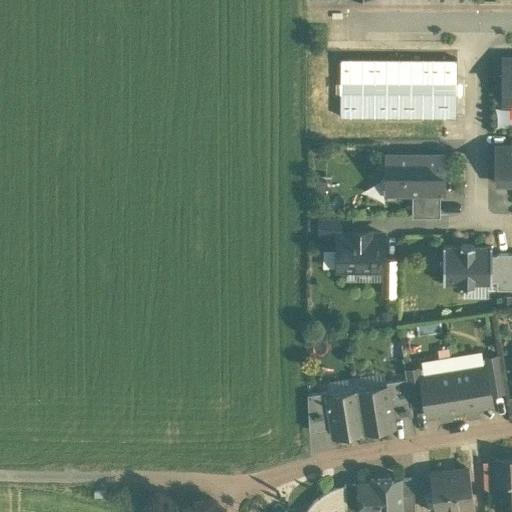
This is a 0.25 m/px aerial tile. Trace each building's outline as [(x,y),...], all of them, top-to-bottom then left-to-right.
[(511,103),(497,104),(497,122),(511,121),(511,103)] [(497,183),(511,182),(511,144),(496,145),(497,183)] [(441,190),(445,190),(445,153),(387,153),(387,190),(413,190),(441,190)] [(441,215),(441,190),(413,190),(413,215),(441,215)] [(343,215),(318,215),(318,232),(338,232),(338,231),(342,231),(343,215)] [(369,227),(352,227),(352,231),(342,231),(338,231),(338,232),(337,265),(383,266),(384,265),(384,257),(384,231),(369,231),(369,227)] [(475,244),(475,242),(461,242),(461,243),(444,243),(444,281),(461,281),(461,283),(475,283),(475,281),(492,281),(492,279),(492,253),(492,244),(475,244)] [(511,251),(497,252),(497,253),(492,253),(492,279),(497,279),(497,288),(511,287),(511,251)] [(398,257),(384,257),(384,265),(383,266),(383,293),(398,293),(398,257)] [(500,353),(483,356),(485,365),(486,365),(490,391),(506,389),(500,353)] [(422,365),(406,368),(407,376),(411,403),(426,400),(422,376),(424,375),(422,365)] [(485,365),(454,371),(460,406),(466,405),(467,411),(478,409),(477,403),(492,401),(490,391),(486,365),(485,365)] [(424,375),(422,376),(426,400),(428,411),(441,409),(442,415),(453,414),(452,407),(460,406),(454,371),(424,375)] [(407,376),(386,380),(387,384),(388,384),(393,415),(413,412),(411,403),(407,376)] [(387,384),(358,389),(364,428),(394,423),(393,415),(388,384),(387,384)] [(329,389),(308,392),(310,429),(334,425),(329,393),(330,393),(329,389)] [(330,393),(329,393),(334,425),(335,433),(364,428),(358,389),(330,393)] [(511,455),(495,457),(497,499),(510,498),(511,500),(511,455)] [(455,467),(430,470),(433,489),(427,490),(429,509),(453,506),(475,503),(470,469),(456,471),(455,467)] [(402,475),(370,477),(370,479),(358,479),(360,511),(371,511),(403,511),(402,477),(402,475)] [(415,511),(414,476),(402,477),(403,511),(415,511)] [(347,511),(346,483),(337,485),(326,490),(335,500),(335,511),(347,511)] [(326,490),(319,495),(314,500),(310,505),(307,510),(305,511),(335,511),(335,500),(326,490)] [(476,511),(475,503),(453,506),(453,511),(476,511)]
